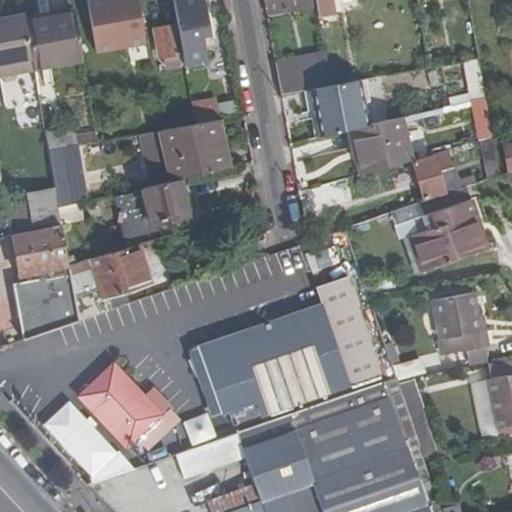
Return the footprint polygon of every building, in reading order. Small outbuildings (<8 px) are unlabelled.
[(138,0),(84,0),(91,54),(143,48),(138,0)] [(172,0),(177,25),(185,68),(208,64),(201,22),(208,21),(204,0),(172,0)] [(265,0),(268,17),(315,9),(313,0),(265,0)] [(313,0),(315,9),(317,17),(336,14),(334,0),(313,0)] [(41,21),(25,24),(32,64),(52,60),(53,68),(83,62),(75,19),(42,25),(41,21)] [(201,22),(203,38),(211,36),(208,21),(201,22)] [(174,26),(153,30),(159,59),(164,58),(166,69),(181,66),(174,26)] [(323,56),(276,64),(282,95),(311,90),(329,87),(323,56)] [(479,60),(464,63),(470,104),(486,101),(479,60)] [(329,87),(311,90),(319,138),(349,131),(368,127),(360,82),(329,87)] [(195,125),(218,121),(215,102),(192,106),(195,125)] [(360,175),(410,161),(401,120),(368,127),(349,131),(360,175)] [(218,121),(195,125),(158,131),(168,183),(178,180),(229,168),(218,121)] [(493,140),(490,122),(475,125),(479,143),(493,140)] [(48,151),(70,147),(75,146),(74,139),(72,132),(45,137),(48,151)] [(138,135),(142,159),(158,156),(154,132),(138,135)] [(75,146),(98,142),(96,134),(74,139),(75,146)] [(493,140),(479,143),(484,172),(462,178),(465,189),(499,178),(493,140)] [(70,147),(48,151),(55,192),(58,208),(69,206),(78,204),(79,204),(70,147)] [(449,154),(413,164),(423,199),(444,193),(439,172),(452,168),(449,154)] [(168,183),(114,195),(127,249),(139,245),(162,238),(159,224),(186,217),(178,180),(168,183)] [(8,209),(3,186),(0,186),(0,238),(12,234),(8,209)] [(61,224),(58,208),(55,192),(28,196),(29,205),(8,209),(12,234),(12,235),(61,226),(61,224)] [(432,228),(408,237),(421,272),(486,249),(471,200),(427,215),(432,228)] [(78,204),(69,206),(72,221),(81,218),(78,204)] [(58,208),(61,224),(72,221),(69,206),(58,208)] [(69,267),(61,226),(12,235),(20,279),(30,277),(31,282),(14,285),(23,340),(79,322),(69,267)] [(127,249),(69,267),(79,322),(129,304),(125,291),(151,283),(139,245),(127,249)] [(347,277),(316,288),(350,386),(381,375),(347,277)] [(474,294),(432,301),(439,339),(455,336),(458,353),(489,348),(486,331),(481,332),(474,294)] [(296,313),(201,344),(211,376),(305,344),(296,313)] [(312,349),(254,368),(269,412),(327,393),(312,349)] [(395,376),(423,370),(420,359),(392,365),(395,376)] [(511,362),(488,367),(491,380),(486,381),(496,436),(511,433),(511,362)] [(114,366),(80,398),(126,447),(160,415),(114,366)] [(428,511),(384,384),(238,434),(255,486),(261,503),(264,503),(267,511),(428,511)] [(261,503),(255,486),(209,502),(212,511),(267,511),(264,503),(261,503)]
